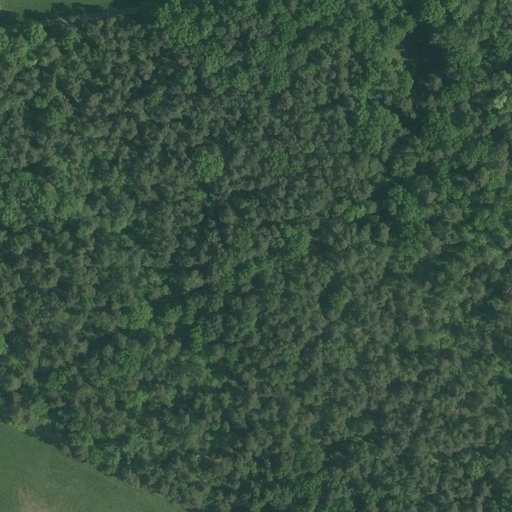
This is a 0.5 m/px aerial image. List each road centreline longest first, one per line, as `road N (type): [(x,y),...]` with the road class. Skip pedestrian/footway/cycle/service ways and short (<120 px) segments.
road 1 (track): [(0,395),(511,114)]
road 2 (track): [(0,408),(219,511)]
road 3 (track): [(0,29),(200,0)]
